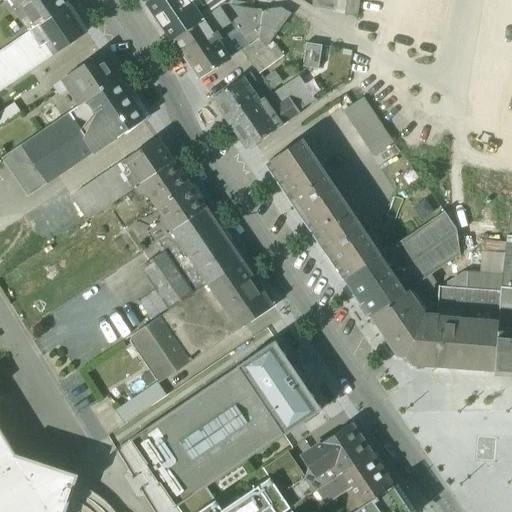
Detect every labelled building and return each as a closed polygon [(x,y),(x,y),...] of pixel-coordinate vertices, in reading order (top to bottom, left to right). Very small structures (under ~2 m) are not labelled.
[(64,0),(25,0),(20,4),(21,5),(29,17),(37,28),(69,6),(64,0)] [(190,0),(152,0),(149,2),(174,39),(204,18),(205,17),(198,8),(196,9),(190,0)] [(230,0),(190,0),(196,9),(198,8),(205,17),(220,6),(226,2),(227,2),(230,0)] [(336,0),(315,0),(315,7),(335,10),(336,0)] [(361,0),(348,0),(346,13),(360,15),(361,0)] [(227,2),(226,2),(220,6),(231,21),(249,46),(262,38),(265,19),(266,9),(227,2)] [(21,5),(16,8),(15,6),(11,9),(21,22),(29,17),(21,5)] [(69,6),(37,28),(47,42),(55,53),(86,32),(69,6)] [(205,17),(204,18),(213,32),(216,30),(217,31),(231,21),(220,6),(205,17)] [(284,7),(265,19),(262,38),(268,48),(295,13),(284,7)] [(204,18),(174,39),(201,78),(231,58),(219,40),(221,38),(217,31),(216,30),(213,32),(204,18)] [(47,42),(37,28),(32,31),(41,45),(47,42)] [(0,52),(0,90),(55,53),(47,42),(41,45),(32,31),(0,52)] [(262,38),(249,46),(242,50),(249,60),(268,48),(262,38)] [(324,45),(308,42),(304,66),(320,69),(324,45)] [(101,53),(63,80),(81,105),(119,79),(101,53)] [(251,73),(214,98),(231,123),(261,103),(250,86),(256,81),(251,73)] [(146,119),(119,79),(81,105),(69,113),(96,152),(114,139),(115,140),(146,119)] [(282,94),(287,100),(273,110),(282,125),(300,113),(299,111),(315,100),(302,81),(282,94)] [(393,144),(362,98),(342,111),(373,157),(393,144)] [(261,103),(231,123),(248,148),(282,125),(273,110),(265,99),(261,103)] [(21,113),(14,103),(0,113),(0,124),(2,127),(21,113)] [(96,152),(69,113),(23,144),(50,184),(96,152)] [(158,138),(125,160),(134,174),(128,178),(135,187),(174,160),(158,138)] [(381,256),(302,141),(268,164),(347,279),(381,256)] [(50,184),(23,144),(2,159),(29,198),(50,184)] [(125,160),(72,197),(88,219),(135,187),(128,178),(134,174),(125,160)] [(174,160),(135,187),(141,197),(147,193),(157,207),(190,184),(174,160)] [(190,184),(157,207),(167,222),(161,226),(167,234),(173,230),(206,207),(190,184)] [(206,207),(173,230),(209,283),(242,260),(206,207)] [(511,207),(511,208),(501,276),(498,320),(495,370),(511,371),(511,207)] [(444,213),(381,256),(386,264),(394,259),(414,286),(460,256),(457,230),(444,213)] [(209,283),(173,230),(167,234),(157,241),(192,295),(209,283)] [(386,264),(381,256),(347,279),(371,315),(414,286),(394,259),(386,264)] [(242,260),(209,283),(240,329),(273,307),(242,260)] [(501,276),(468,274),(467,288),(439,286),(437,314),(438,314),(438,316),(498,320),(501,276)] [(192,295),(134,335),(164,381),(240,329),(209,283),(192,295)] [(498,320),(438,316),(438,314),(437,314),(426,313),(420,306),(425,303),(414,286),(371,315),(401,356),(417,364),(495,370),(498,320)] [(140,300),(151,318),(169,307),(158,289),(140,300)] [(293,365),(275,339),(237,365),(237,366),(283,434),(284,434),(322,408),(305,382),(308,380),(309,381),(311,379),(297,360),(296,361),(296,362),(293,365)] [(237,366),(130,439),(176,507),(207,486),(283,434),(237,366)] [(448,414),(448,381),(414,380),(414,413),(448,414)] [(158,383),(116,411),(124,424),(166,395),(158,383)] [(372,453),(352,423),(313,448),(327,467),(332,463),(339,474),(372,453)] [(0,511),(66,511),(79,474),(16,453),(0,427),(0,511)] [(168,511),(176,507),(130,439),(116,450),(153,511),(168,511)] [(372,453),(339,474),(349,488),(362,506),(394,485),(372,453)] [(304,473),(283,487),(295,505),(301,501),(316,490),(304,473)] [(339,474),(323,485),(333,499),(339,495),(349,488),(339,474)] [(222,510),(216,500),(198,511),(284,511),(290,508),(291,508),(271,478),(222,510)] [(316,490),(301,501),(308,511),(322,511),(342,499),(339,495),(333,499),(323,485),(316,490)] [(362,506),(353,511),(411,511),(394,485),(362,506)] [(207,486),(176,507),(179,511),(198,511),(216,500),(207,486)] [(291,508),(290,508),(292,511),(308,511),(301,501),(295,505),(291,508)]
